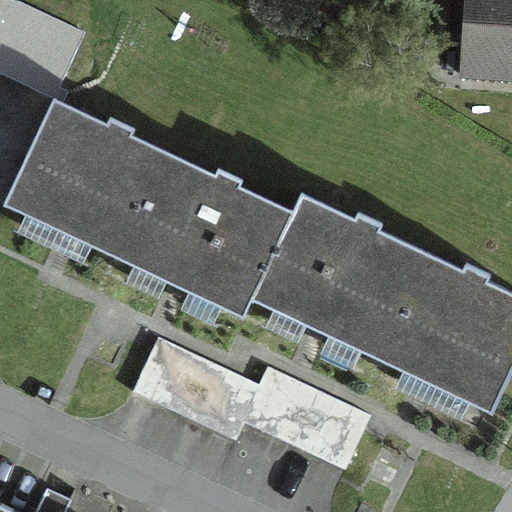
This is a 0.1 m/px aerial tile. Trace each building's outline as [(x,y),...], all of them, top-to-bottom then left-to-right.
[(15,0),(0,0),(0,59),(6,61),(59,85),(84,30),(19,1),(15,0)] [(511,0),(466,0),(462,67),(511,69),(511,0)] [(53,97),(4,202),(123,258),(173,153),(131,133),(134,127),(110,115),(107,122),(53,97)] [(173,153),(123,258),(243,315),(251,296),(293,209),(239,184),(242,178),(218,166),(215,173),(173,153)] [(251,296),(371,353),(421,248),(379,228),(382,221),(358,210),(355,216),(301,191),(293,209),(251,296)] [(462,267),(421,248),(371,353),(491,409),(511,363),(511,291),(487,279),(490,273),(465,261),(462,267)] [(259,383),(158,335),(132,390),(235,439),(244,421),(345,468),(370,414),(267,365),(259,383)] [(20,511),(0,502),(0,511),(63,511),(66,507),(43,496),(34,511),(20,511)]
